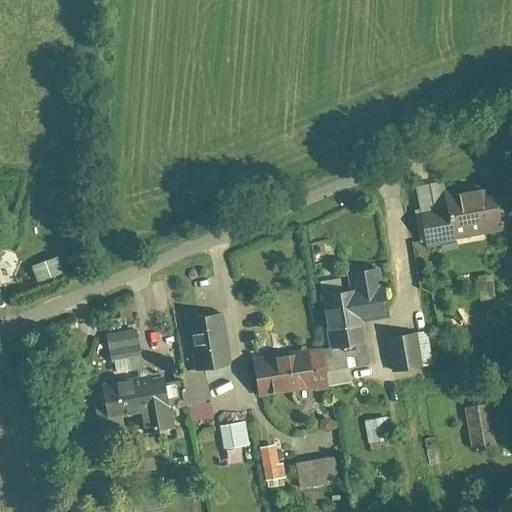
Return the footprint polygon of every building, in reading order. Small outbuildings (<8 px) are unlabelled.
[(462,246),(461,237),(507,228),(498,182),(448,191),(452,211),(423,216),(430,252),(462,246)] [(328,284),(322,284),(322,309),(329,309),(329,334),(333,334),(333,385),(358,385),(358,368),(370,368),(370,344),(357,344),(357,322),(393,322),(393,303),(376,303),(376,271),(328,272),(328,284)] [(191,321),(201,372),(234,365),(224,314),(191,321)] [(168,366),(145,370),(138,333),(109,338),(116,376),(102,378),(109,422),(176,410),(168,366)] [(390,337),(392,371),(421,369),(419,336),(390,337)] [(261,356),(265,398),(320,393),(316,350),(261,356)] [(439,379),(416,381),(418,409),(441,408),(439,379)] [(369,422),(369,447),(389,447),(390,423),(369,422)] [(219,428),(226,461),(254,455),(247,423),(219,428)] [(265,483),(286,483),(286,465),(278,465),(278,447),(265,447),(265,483)] [(297,462),(298,490),(339,488),(338,460),(297,462)]
